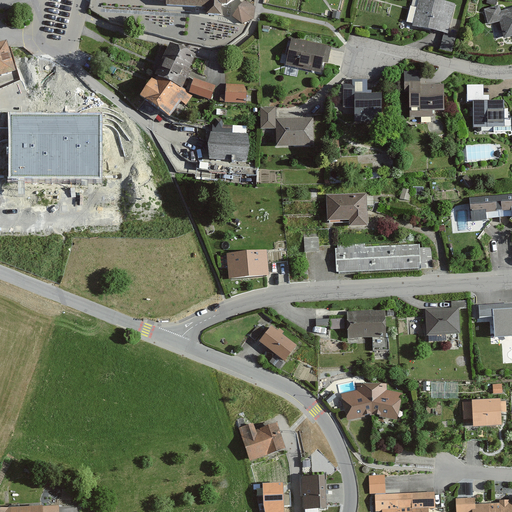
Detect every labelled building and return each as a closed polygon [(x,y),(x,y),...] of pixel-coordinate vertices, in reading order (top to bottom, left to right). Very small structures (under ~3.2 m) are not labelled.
[(230,1),(229,0),(151,0),(161,0),(161,10),(202,11),(202,17),(216,18),(216,7),(222,7),(230,1)] [(444,33),(450,6),(423,0),(416,0),(410,30),(440,37),(437,51),(447,53),(452,34),(444,33)] [(249,21),(251,9),(242,2),(229,19),(239,26),(249,21)] [(511,10),(498,14),(497,8),(481,12),(485,26),(496,24),(500,41),(511,37),(511,10)] [(0,73),(14,69),(4,36),(0,37),(0,73)] [(323,48),(289,40),(283,65),(317,74),(323,48)] [(194,57),(166,45),(159,62),(160,63),(157,71),(154,69),(150,80),(178,92),(194,57)] [(80,91),(60,73),(50,84),(69,102),(80,91)] [(417,73),(401,73),(401,96),(405,96),(405,112),(441,112),(441,87),(417,87),(417,73)] [(134,100),(163,119),(177,99),(148,79),(134,100)] [(210,89),(190,82),(185,95),(206,102),(210,89)] [(243,87),(222,86),(221,103),(238,104),(238,99),(242,99),(243,87)] [(349,96),(349,86),(339,86),(340,109),(349,109),(349,125),(377,124),(377,96),(349,96)] [(486,97),(481,97),(481,87),(464,87),(465,105),(469,105),(470,129),(500,128),(500,103),(486,103),(486,97)] [(257,131),(271,131),(271,149),(309,149),(309,120),(274,120),(274,109),(258,109),(257,131)] [(101,114),(10,113),(9,177),(101,177),(101,114)] [(209,134),(207,134),(205,161),(241,164),(243,135),(228,134),(229,129),(209,127),(209,134)] [(511,195),(466,200),(468,225),(511,220),(511,195)] [(324,226),(344,225),(344,230),(362,230),(362,197),(323,198),(324,226)] [(8,214),(55,212),(55,204),(8,205),(8,214)] [(418,244),(335,248),(336,274),(420,271),(418,244)] [(263,253),(224,256),(226,281),(265,278),(263,253)] [(511,310),(510,311),(510,306),(475,308),(476,320),(489,319),(490,340),(511,339),(511,310)] [(456,310),(422,310),(422,336),(456,336),(456,310)] [(381,312),(343,313),(344,340),(382,339),(381,312)] [(275,333),(268,328),(256,344),(281,363),(293,347),(279,336),(281,334),(276,330),(275,333)] [(471,395),(472,414),(484,413),(485,425),(511,424),(511,378),(502,379),(503,394),(471,395)] [(364,416),(372,415),(380,417),(380,419),(395,422),(402,394),(387,390),(387,384),(357,383),(357,391),(341,394),(346,422),(364,418),(364,416)] [(282,451),(273,425),(252,432),(250,426),(236,430),(246,463),(282,451)] [(382,477),(367,478),(367,496),(383,495),(382,477)] [(322,478),(300,479),(301,511),(323,511),(322,478)] [(264,511),(285,511),(284,482),(263,482),(264,511)] [(432,511),(432,495),(372,497),(372,511),(425,511),(432,511)] [(471,507),(471,501),(453,502),(453,511),(511,511),(511,498),(511,499),(511,505),(471,507)]
